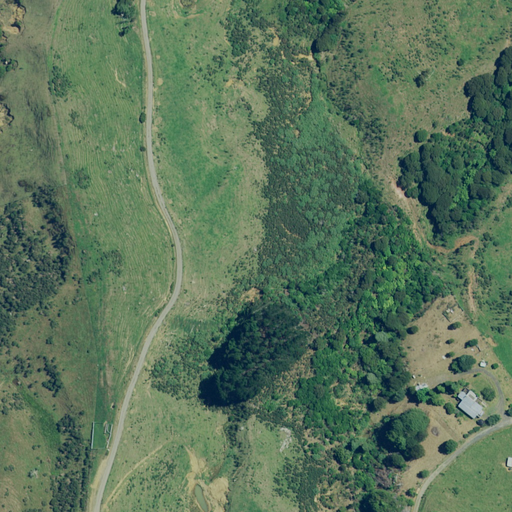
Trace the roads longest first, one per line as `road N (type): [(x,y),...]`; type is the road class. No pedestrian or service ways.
road 1 (track): [(98,511),(152,323),(183,266),(146,164),(142,0)]
road 2 (track): [(511,423),(462,442),(416,511)]
